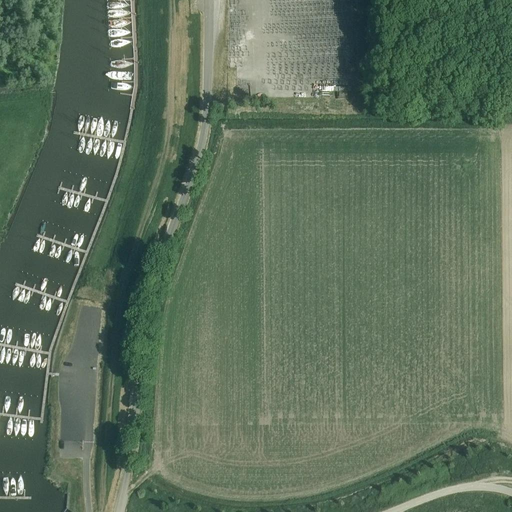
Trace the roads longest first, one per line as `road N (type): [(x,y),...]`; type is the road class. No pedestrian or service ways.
road 1 (unclassified): [(117,511),(148,304),(197,162),(208,0)]
road 2 (track): [(174,0),(172,117),(120,308),(100,511)]
road 3 (unclassified): [(511,493),(460,487),(389,511)]
